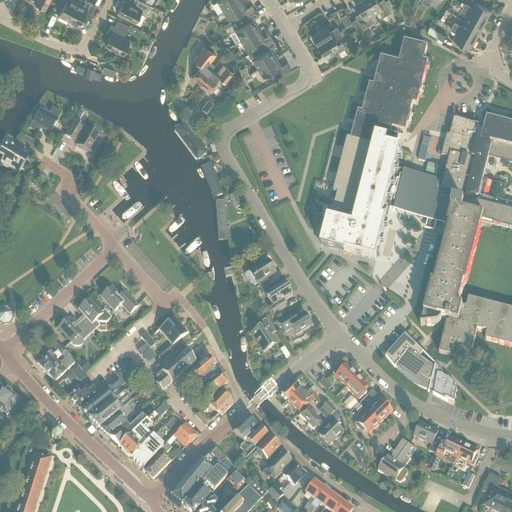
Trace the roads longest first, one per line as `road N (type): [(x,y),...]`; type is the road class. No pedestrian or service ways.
road 1 (residential): [(219,136),(339,333)]
road 2 (unclassified): [(152,501),(12,366)]
road 3 (residential): [(219,136),(305,82),(306,65),(284,28)]
road 4 (unclassified): [(248,410),(308,469),(372,511)]
road 5 (unclassified): [(4,350),(115,249)]
road 6 (residential): [(0,20),(75,50),(108,0)]
road 7 (unclassified): [(115,249),(165,304),(176,294),(204,327)]
road 8 (unclassified): [(152,501),(244,412)]
